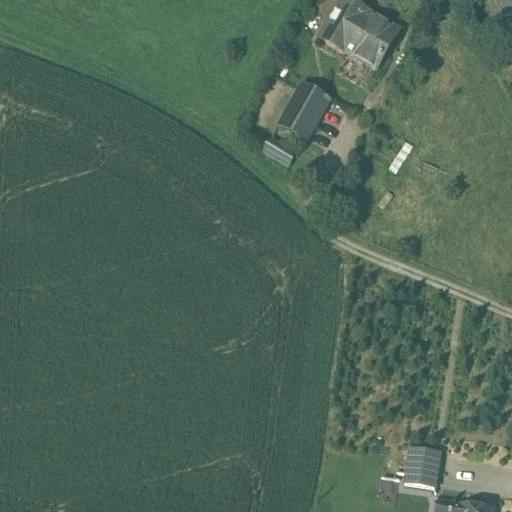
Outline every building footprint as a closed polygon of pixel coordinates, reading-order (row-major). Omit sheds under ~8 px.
[(377,76),(403,33),(347,0),(340,0),(316,40),(377,76)] [(332,102),(301,85),(277,128),(308,145),(332,102)] [(298,154),(271,139),(262,154),(289,169),(298,154)] [(436,491),(442,458),(409,452),(403,485),(436,491)] [(383,479),(380,494),(396,498),(400,482),(383,479)] [(497,511),(498,510),(436,501),(434,511),(497,511)]
